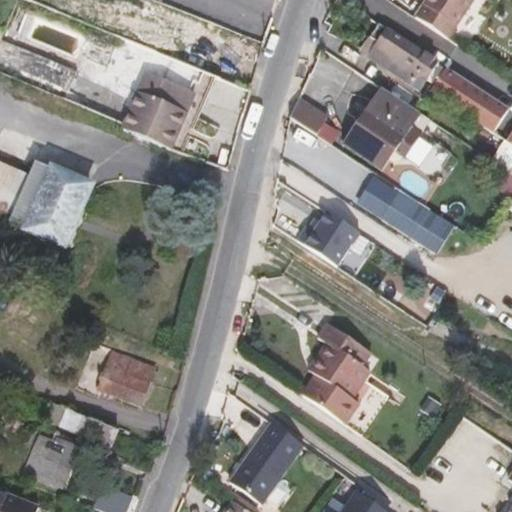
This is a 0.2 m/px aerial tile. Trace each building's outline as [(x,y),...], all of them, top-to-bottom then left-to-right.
[(427,0),(415,18),(418,20),(447,40),(473,0),(427,0)] [(443,67),(386,29),(368,57),(410,86),(417,75),(427,82),(429,78),(434,81),(443,67)] [(194,88),(200,68),(161,57),(155,76),(194,88)] [(443,67),(434,81),(428,90),(494,134),(509,110),(443,67)] [(195,96),(146,76),(124,126),(122,131),(172,152),(195,96)] [(69,90),(64,101),(88,111),(93,100),(69,90)] [(428,120),(382,90),(345,145),(383,172),(395,155),(434,180),(450,156),(419,134),(428,120)] [(298,101),(290,119),(317,136),(327,119),(298,101)] [(511,145),(506,142),(492,163),(511,176),(511,145)] [(419,209),(422,204),(396,187),(345,154),(344,153),(332,172),(387,209),(377,226),(399,240),(409,247),(418,232),(408,226),(411,222),(419,209)] [(30,176),(0,163),(0,217),(10,221),(30,176)] [(36,163),(30,176),(10,221),(9,223),(69,250),(95,189),(36,163)] [(442,218),(450,205),(432,193),(433,191),(405,173),(396,187),(422,204),(442,218)] [(419,209),(411,222),(422,229),(430,216),(419,209)] [(296,242),(337,268),(359,234),(326,212),(319,223),(313,232),(308,229),(306,227),(296,242)] [(313,232),(319,223),(314,220),(308,229),(313,232)] [(362,368),(372,354),(328,325),(318,339),(327,345),(308,372),(316,377),(303,397),(346,425),(360,405),(352,400),(370,374),(362,368)] [(156,369),(113,353),(98,391),(141,408),(156,369)] [(428,398),(420,410),(432,417),(433,416),(439,407),(440,406),(428,398)] [(120,432),(53,404),(46,422),(113,449),(120,432)] [(433,416),(438,419),(444,410),(439,407),(433,416)] [(20,423),(0,415),(0,428),(16,435),(20,423)] [(275,426),(232,484),(265,508),(307,450),(275,426)] [(52,444),(40,438),(25,474),(63,490),(81,449),(55,438),(52,444)] [(0,511),(38,511),(40,509),(0,492),(0,511)] [(379,511),(356,496),(344,511),(379,511)] [(132,511),(105,500),(100,511),(132,511)] [(246,511),(234,503),(226,511),(246,511)]
